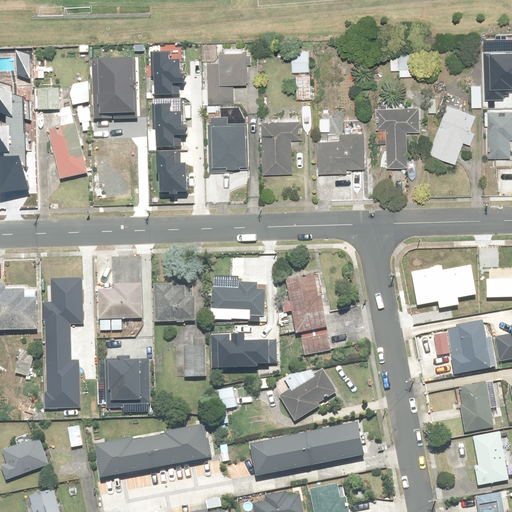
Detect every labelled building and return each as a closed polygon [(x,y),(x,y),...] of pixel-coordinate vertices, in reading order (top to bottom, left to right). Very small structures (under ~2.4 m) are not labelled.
[(209,62),(209,100),(235,100),(235,78),(253,78),(252,45),(221,45),(221,62),(209,62)] [(92,47),(81,46),(80,53),(86,53),(85,63),(90,64),(92,47)] [(511,49),(489,50),(490,96),(506,96),(505,89),(511,89),(511,49)] [(311,52),(294,52),(293,71),(311,72),(311,52)] [(159,53),(160,93),(177,93),(177,81),(189,81),(188,74),(185,74),(184,58),(174,59),(174,53),(159,53)] [(91,58),(93,118),(138,117),(136,57),(91,58)] [(47,69),(35,68),(34,79),(46,80),(47,69)] [(312,74),(297,74),(297,99),(312,99),(312,74)] [(89,84),(73,86),(75,104),(91,102),(89,84)] [(483,86),(473,85),(472,107),(482,107),(483,86)] [(0,87),(0,113),(6,115),(6,124),(0,124),(0,151),(2,152),(3,192),(33,187),(28,169),(26,96),(0,87)] [(64,92),(36,89),(34,108),(62,111),(64,92)] [(438,98),(429,98),(429,114),(437,114),(438,98)] [(458,160),(466,134),(471,137),(479,111),(450,98),(434,149),(458,160)] [(411,161),(411,122),(423,122),(423,102),(379,102),(379,122),(391,122),(391,161),(411,161)] [(511,103),(487,104),(487,156),(511,155),(511,103)] [(159,105),(160,146),(177,145),(176,133),(188,133),(188,126),(184,126),(184,110),(173,111),(173,105),(159,105)] [(331,106),(320,106),(320,131),(331,131),(331,106)] [(209,166),(218,165),(219,181),(239,180),(238,167),(255,166),(252,119),(207,121),(209,166)] [(82,120),(51,127),(63,181),(94,174),(82,120)] [(343,132),(323,139),(335,177),(356,170),(353,163),(373,158),(363,120),(342,126),(343,132)] [(303,121),(266,121),(266,169),(303,169),(303,121)] [(160,174),(160,195),(190,194),(189,163),(182,163),(182,153),(158,154),(158,174),(160,174)] [(418,278),(423,303),(477,292),(472,267),(418,278)] [(320,274),(288,280),(298,337),(330,332),(320,274)] [(43,302),(47,407),(79,406),(77,359),(68,359),(66,317),(81,317),(80,279),(50,280),(51,302),(43,302)] [(511,279),(492,280),(492,294),(511,294),(511,279)] [(267,290),(263,290),(263,283),(241,282),(241,289),(217,288),(216,313),(266,315),(267,290)] [(104,283),(103,291),(99,291),(99,319),(142,320),(142,292),(139,292),(139,284),(104,283)] [(196,322),(196,315),(205,315),(206,300),(197,300),(198,287),(174,286),(174,284),(158,283),(157,324),(173,324),(173,321),(196,322)] [(10,285),(0,285),(0,333),(8,333),(8,330),(40,330),(40,298),(30,298),(30,290),(10,290),(10,285)] [(485,317),(455,324),(460,353),(451,355),(454,375),(493,365),(485,317)] [(247,333),(209,335),(211,373),(279,369),(277,337),(247,339),(247,333)] [(511,333),(498,336),(503,357),(511,355),(511,333)] [(208,347),(185,347),(185,378),(208,378),(208,347)] [(39,355),(25,350),(16,373),(30,378),(39,355)] [(118,360),(107,361),(108,405),(151,404),(150,360),(132,360),(132,357),(118,357),(118,360)] [(322,370),(279,397),(297,424),(323,407),(320,403),(337,393),(322,370)] [(489,383),(456,387),(462,431),(495,427),(489,383)] [(235,386),(215,390),(219,409),(239,406),(235,386)] [(227,410),(216,412),(218,427),(230,425),(227,410)] [(80,423),(67,427),(73,449),(86,446),(80,423)] [(305,435),(253,445),(259,475),(365,454),(359,423),(305,433),(305,435)] [(135,439),(96,446),(103,479),(211,460),(211,458),(213,457),(210,438),(206,439),(203,426),(166,433),(167,435),(135,441),(135,439)] [(499,432),(469,437),(477,486),(508,481),(499,432)] [(51,461),(38,436),(0,456),(13,481),(51,461)] [(351,511),(347,485),(310,491),(313,511),(351,511)] [(61,511),(54,489),(29,496),(33,511),(61,511)] [(306,511),(303,494),(289,496),(288,492),(266,496),(267,502),(255,504),(256,511),(306,511)]
